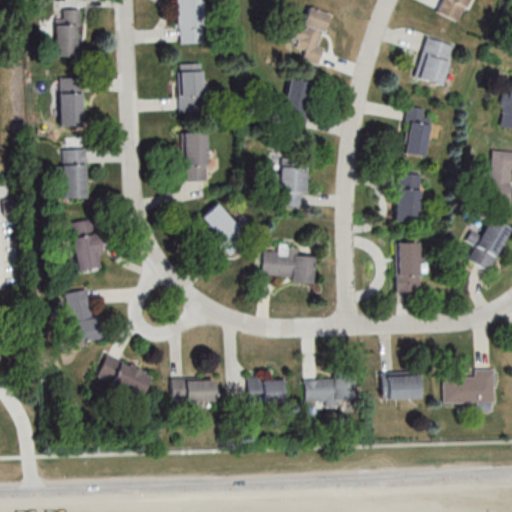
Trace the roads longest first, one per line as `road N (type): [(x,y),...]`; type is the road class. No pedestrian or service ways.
road 1 (tertiary): [(511,483),(0,499)]
road 2 (residential): [(511,299),(500,310),(457,319),(291,329),(229,319),(178,287)]
road 3 (residential): [(349,327),(349,154),(390,0)]
road 4 (residential): [(178,287),(146,236),(124,0)]
